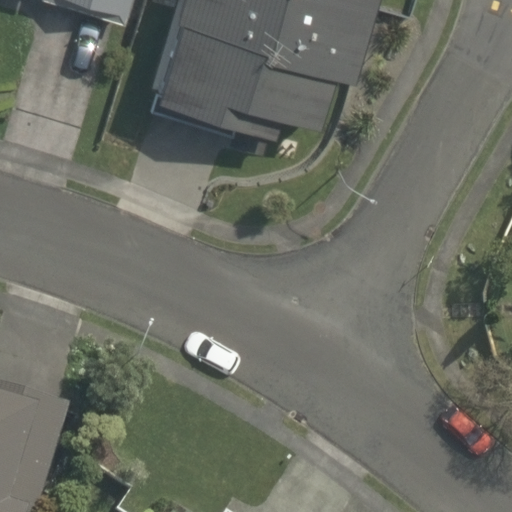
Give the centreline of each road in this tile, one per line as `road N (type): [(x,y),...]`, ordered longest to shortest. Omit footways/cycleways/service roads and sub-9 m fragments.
road 1 (residential): [(511,17),(326,353)]
road 2 (residential): [(0,226),(136,272),(326,353)]
road 3 (residential): [(326,353),(508,511)]
